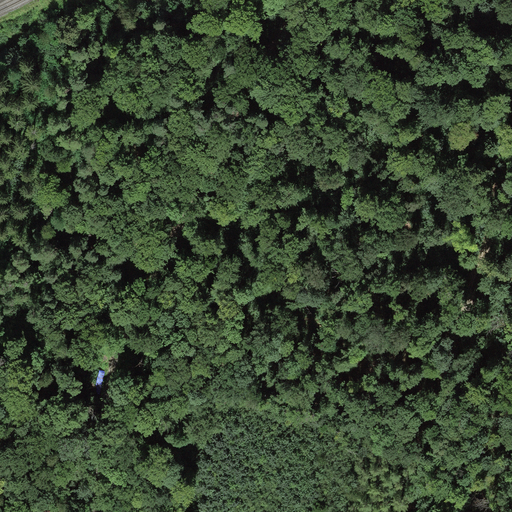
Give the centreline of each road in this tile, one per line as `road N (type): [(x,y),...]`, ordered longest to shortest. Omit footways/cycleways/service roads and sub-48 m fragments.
road 1 (track): [(306,0),(122,326),(97,419),(91,511)]
road 2 (track): [(122,326),(137,217),(127,134),(98,28),(80,8),(53,1),(0,46)]
road 3 (track): [(403,511),(511,164)]
road 4 (track): [(262,67),(224,107),(127,134)]
